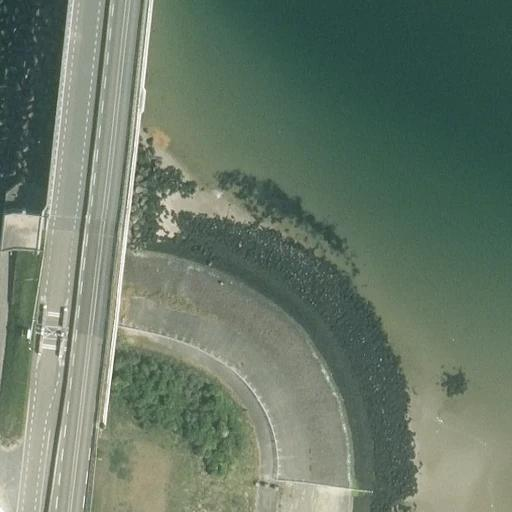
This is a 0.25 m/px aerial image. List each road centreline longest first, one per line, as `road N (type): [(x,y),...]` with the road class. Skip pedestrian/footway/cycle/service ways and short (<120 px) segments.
road 1 (unclassified): [(28,511),(90,0)]
road 2 (primary): [(66,511),(125,0)]
